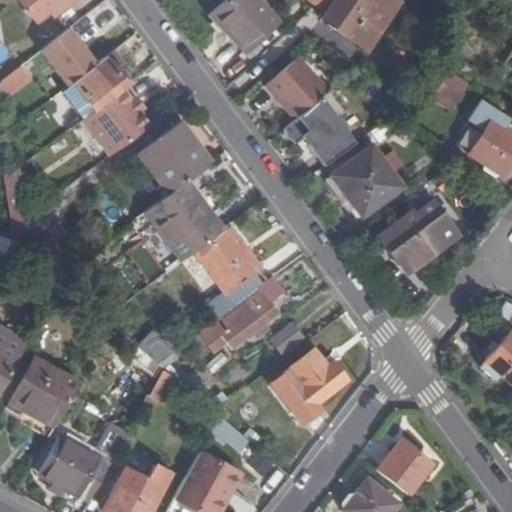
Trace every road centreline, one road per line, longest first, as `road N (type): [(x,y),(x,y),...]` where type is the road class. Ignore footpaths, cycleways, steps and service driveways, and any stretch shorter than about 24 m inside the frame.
road 1 (residential): [(407,358),(136,0)]
road 2 (residential): [(407,358),(291,511)]
road 3 (residential): [(511,499),(407,358)]
